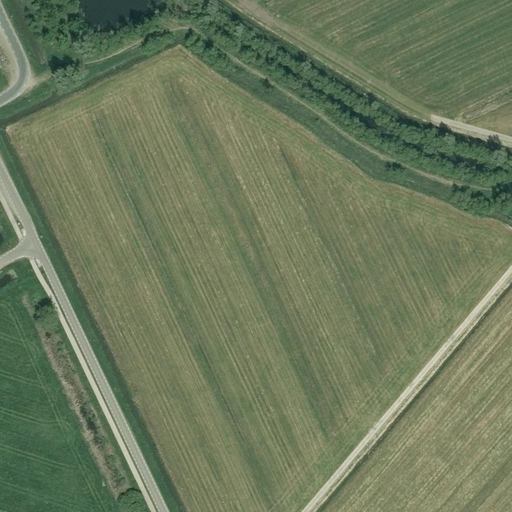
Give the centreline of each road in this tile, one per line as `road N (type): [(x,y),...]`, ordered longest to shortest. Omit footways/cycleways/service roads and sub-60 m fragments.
road 1 (track): [(304,511),(511,268)]
road 2 (unclassified): [(163,511),(34,242)]
